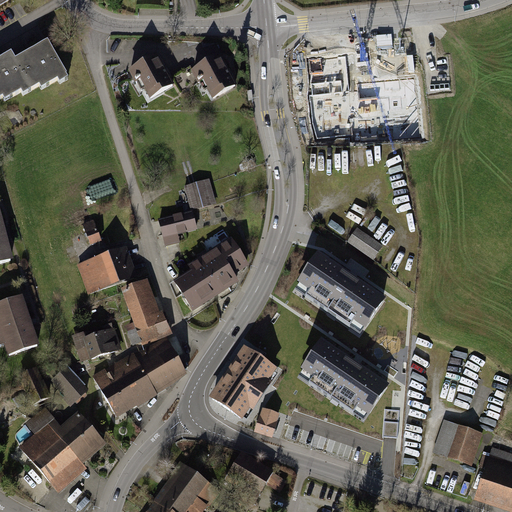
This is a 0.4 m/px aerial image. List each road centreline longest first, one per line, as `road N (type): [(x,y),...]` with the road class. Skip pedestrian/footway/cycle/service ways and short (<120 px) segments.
road 1 (residential): [(268,27),(285,210),(259,286),(192,391),(191,416)]
road 2 (residential): [(483,0),(268,27)]
road 3 (residential): [(268,27),(107,24),(84,15),(75,0)]
road 4 (residential): [(446,511),(307,462)]
road 5 (residential): [(307,462),(218,434),(191,416)]
road 6 (residential): [(114,511),(136,462),(191,416)]
